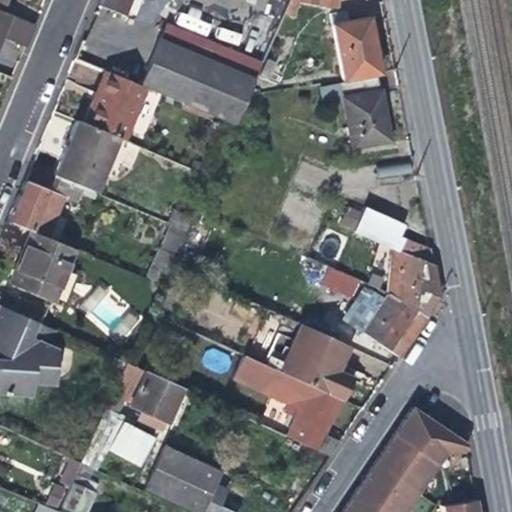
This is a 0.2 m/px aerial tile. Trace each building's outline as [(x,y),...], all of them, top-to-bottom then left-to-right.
[(98,0),(96,7),(118,15),(123,0),(98,0)] [(134,7),(135,0),(123,0),(118,15),(129,19),(134,7)] [(152,0),(148,10),(160,16),(168,0),(152,0)] [(336,0),(287,0),(335,9),(336,0)] [(366,18),(344,22),(342,11),(327,13),(340,78),(376,72),(370,40),(366,18)] [(171,13),(167,23),(208,40),(211,32),(212,29),(171,13)] [(0,39),(6,42),(24,49),(32,28),(0,14),(0,39)] [(165,23),(139,85),(149,89),(231,123),(241,101),(266,48),(256,44),(249,57),(217,44),(208,40),(167,23),(165,23)] [(221,36),(211,32),(208,40),(217,44),(221,36)] [(93,98),(82,123),(114,136),(127,142),(149,89),(139,85),(131,81),(108,72),(97,100),(93,98)] [(322,88),(325,104),(343,100),(352,146),(389,139),(376,77),(322,88)] [(66,142),(52,175),(80,186),(91,191),(114,136),(82,123),(75,120),(66,142)] [(405,162),(384,166),(386,177),(407,173),(405,162)] [(73,204),(80,186),(52,175),(29,165),(18,191),(6,220),(29,229),(48,237),(63,200),(73,204)] [(387,221),(357,208),(356,210),(350,223),(345,221),(342,231),(376,245),(387,221)] [(166,222),(170,224),(183,229),(188,218),(171,211),(166,222)] [(176,245),(183,229),(170,224),(158,250),(171,255),(176,245)] [(71,247),(48,237),(29,229),(16,261),(7,282),(50,300),(71,247)] [(403,238),(398,249),(430,264),(428,249),(403,238)] [(386,291),(389,292),(424,316),(436,299),(430,264),(398,249),(394,248),(387,263),(386,291)] [(342,272),(363,281),(367,272),(346,262),(342,272)] [(370,291),(350,281),(345,292),(364,302),(370,291)] [(410,337),(424,316),(389,292),(362,334),(397,356),(410,337)] [(52,329),(0,305),(0,393),(32,395),(33,382),(54,383),(55,347),(47,343),(52,329)] [(297,323),(274,371),(307,386),(340,400),(349,380),(332,371),(338,359),(345,345),(297,323)] [(293,414),(306,388),(307,386),(274,371),(241,356),(231,377),(286,403),(283,410),(293,414)] [(161,428),(165,419),(178,387),(123,361),(101,408),(114,414),(121,400),(141,410),(138,418),(161,428)] [(189,392),(178,387),(165,419),(174,423),(189,392)] [(335,402),(306,388),(293,414),(283,434),(329,455),(338,442),(320,433),(325,422),(335,402)] [(409,409),(338,511),(401,511),(442,452),(465,449),(464,444),(425,417),(410,407),(409,409)] [(150,439),(119,423),(104,451),(135,467),(150,439)] [(141,490),(188,511),(199,511),(219,469),(162,443),(141,490)] [(96,469),(132,486),(136,478),(99,461),(96,469)] [(72,472),(67,482),(91,493),(95,483),(72,472)] [(80,511),(82,511),(91,493),(67,482),(63,491),(58,502),(80,511)] [(54,487),(45,508),(54,511),(58,502),(63,491),(54,487)] [(474,511),(472,502),(439,510),(439,511),(474,511)]
